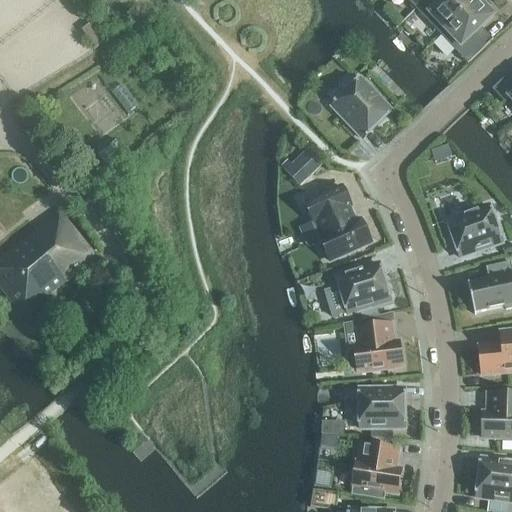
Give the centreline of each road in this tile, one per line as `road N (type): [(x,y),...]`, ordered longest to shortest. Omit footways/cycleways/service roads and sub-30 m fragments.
road 1 (residential): [(441,511),(450,377),(422,252),(387,169),(511,53)]
road 2 (track): [(76,197),(124,260),(156,323),(0,456)]
